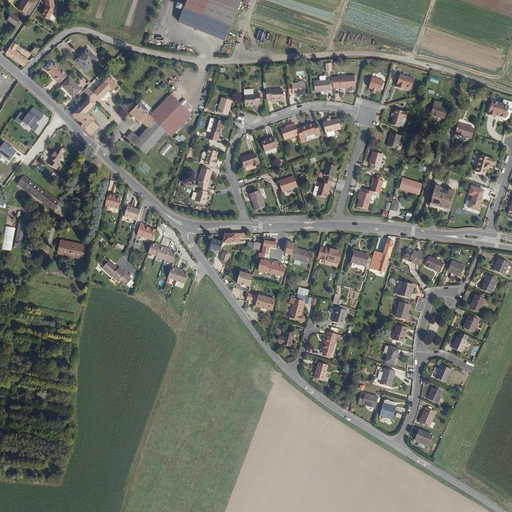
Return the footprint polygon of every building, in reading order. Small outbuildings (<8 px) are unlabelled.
[(22,0),(18,8),(26,13),(33,0),(22,0)] [(50,17),(53,12),(56,8),(57,0),(48,0),(48,3),(43,12),(50,17)] [(185,0),(177,21),(225,40),(240,0),(185,0)] [(6,21),(17,27),(22,19),(11,12),(6,21)] [(26,66),(32,60),(17,49),(20,45),(16,42),(9,53),(26,66)] [(31,53),(35,57),(41,51),(37,47),(31,53)] [(76,60),(87,69),(97,57),(87,47),(76,60)] [(100,62),(105,67),(114,57),(110,53),(100,62)] [(58,83),(67,74),(54,62),(45,71),(58,83)] [(110,87),(113,89),(118,83),(109,74),(103,81),(110,87)] [(74,95),(80,87),(69,76),(61,84),(67,90),(68,89),(74,95)] [(330,91),(351,88),(350,76),(342,77),(333,78),(328,79),(330,91)] [(402,89),(408,91),(411,81),(396,76),(393,86),(394,87),(394,89),(401,91),(402,89)] [(375,92),(379,93),(381,83),(368,80),(366,90),(371,91),(370,95),(374,96),(375,92)] [(99,95),(100,97),(110,87),(103,81),(94,91),(91,94),(96,99),(99,95)] [(324,95),(327,94),(326,82),(310,85),(312,95),(323,93),(324,95)] [(88,85),(84,88),(91,94),(94,91),(88,85)] [(269,106),(280,104),(278,85),(266,87),(266,86),(261,86),(263,105),(268,104),(269,106)] [(290,100),(302,98),(300,87),(288,88),(290,100)] [(154,115),(177,136),(198,113),(175,92),(154,115)] [(92,114),(88,109),(97,100),(96,99),(91,94),(74,111),(85,122),(91,115),(92,114)] [(248,112),(256,111),(254,99),(251,99),(251,100),(240,101),(242,115),(248,114),(248,112)] [(502,118),(503,117),(507,106),(489,101),(485,115),(493,117),(494,114),(497,115),(497,116),(502,118)] [(220,102),(215,117),(223,119),(225,112),(228,112),(230,105),(220,102)] [(21,111),(15,120),(29,130),(31,127),(36,131),(40,126),(37,123),(44,114),(33,106),(27,115),(21,111)] [(164,140),(171,133),(152,115),(151,116),(141,107),(134,115),(143,124),(145,122),(156,132),(164,140)] [(429,113),(442,117),(443,111),(431,107),(429,113)] [(389,125),(396,127),(400,118),(403,119),(405,114),(392,110),(391,115),(392,115),(391,119),(389,125)] [(85,122),(83,123),(87,127),(95,119),(91,115),(85,122)] [(87,127),(93,132),(101,124),(95,119),(87,127)] [(323,135),(337,130),(334,120),(328,123),(325,124),(320,125),(323,135)] [(209,122),(205,135),(209,137),(210,137),(214,124),(209,122)] [(453,132),(471,137),(473,129),(455,123),(453,132)] [(217,139),(218,139),(222,126),(214,124),(210,137),(209,137),(207,144),(215,146),(217,139)] [(313,137),(312,136),(317,134),(314,126),(309,127),(298,131),(301,141),(313,137)] [(282,143),(295,138),(291,127),(278,132),(282,143)] [(129,139),(137,145),(142,149),(148,142),(135,132),(129,139)] [(142,149),(151,156),(164,140),(156,132),(148,142),(142,149)] [(386,146),(395,149),(398,136),(389,133),(386,146)] [(0,153),(12,160),(17,150),(4,142),(0,148),(0,153)] [(262,156),(274,152),(271,143),(259,147),(262,156)] [(58,164),(63,156),(62,155),(66,150),(59,145),(55,150),(56,151),(50,158),(51,159),(48,163),(56,169),(60,165),(58,164)] [(371,170),(378,171),(382,155),(373,153),(369,165),(372,165),(371,170)] [(215,172),(217,165),(216,164),(218,158),(207,154),(206,157),(203,168),(215,172)] [(488,165),(492,166),(494,160),(473,154),(470,165),(475,166),(473,172),(483,175),(485,169),(487,170),(488,165)] [(252,172),(257,170),(254,159),(240,163),(243,172),(251,170),(252,172)] [(322,179),(323,180),(323,183),(330,185),(334,170),(326,167),(322,179)] [(198,187),(197,190),(198,191),(204,193),(210,176),(201,173),(196,186),(198,187)] [(54,209),(61,200),(25,175),(19,184),(54,209)] [(281,196),(296,190),(292,179),(285,182),(286,183),(278,187),(281,196)] [(373,192),(378,194),(382,181),(376,179),(374,179),(370,192),(373,192)] [(399,189),(417,194),(420,184),(402,179),(399,189)] [(326,198),(328,191),(330,185),(323,183),(321,187),(319,186),(315,199),(324,202),(325,198),(326,198)] [(428,206),(448,212),(454,191),(447,188),(445,194),(441,193),(443,188),(434,185),(428,206)] [(470,206),(479,209),(483,197),(482,196),(484,188),(472,185),(469,193),(473,194),(470,206)] [(357,208),(366,211),(371,196),(372,196),(373,192),(370,192),(365,190),(364,194),(362,193),(357,208)] [(203,208),(206,197),(203,196),(204,193),(198,191),(197,197),(194,204),(194,205),(203,208)] [(105,206),(120,209),(122,199),(113,197),(114,196),(108,195),(105,206)] [(255,214),(265,211),(260,195),(250,198),(255,214)] [(389,209),(396,211),(398,205),(391,203),(389,209)] [(125,217),(138,219),(140,209),(127,207),(125,217)] [(13,243),(21,244),(24,225),(16,224),(13,243)] [(142,237),(153,240),(157,231),(146,227),(146,226),(141,224),(137,236),(142,237)] [(1,251),(9,253),(13,228),(6,227),(1,251)] [(223,245),(236,246),(236,241),(247,241),(248,238),(225,238),(223,245)] [(62,253),(87,257),(89,243),(64,239),(62,253)] [(221,254),(222,250),(223,245),(212,242),(210,251),(221,254)] [(259,262),(267,264),(271,252),(275,254),(278,245),(265,242),(259,262)] [(157,257),(174,263),(177,253),(173,252),(173,250),(166,248),(165,249),(160,247),(161,245),(157,243),(156,245),(152,244),(149,253),(157,256),(157,257)] [(370,269),(386,273),(390,258),(393,257),(395,244),(388,243),(385,254),(374,251),(374,253),(370,266),(370,269)] [(358,249),(355,263),(370,266),(374,253),(358,249)] [(402,258),(418,264),(421,256),(417,255),(405,250),(402,258)] [(302,265),(312,267),(314,255),(294,251),(291,262),(296,263),(302,265)] [(319,264),(340,269),(343,257),(322,252),(319,264)] [(424,263),(441,269),(444,260),(430,254),(429,256),(427,256),(424,263)] [(221,264),(228,265),(230,257),(223,255),(221,264)] [(493,267),(504,272),(508,260),(497,256),(493,267)] [(448,267),(462,273),(466,263),(452,257),(448,267)] [(126,275),(127,274),(121,268),(119,270),(109,261),(109,262),(105,258),(99,264),(103,268),(102,269),(111,278),(112,277),(119,283),(121,281),(126,286),(132,280),(126,275)] [(177,281),(182,270),(173,267),(168,278),(177,281)] [(177,281),(186,284),(190,273),(182,270),(177,281)] [(481,288),(489,291),(495,276),(485,272),(480,283),(483,284),(481,288)] [(251,290),(253,281),(254,278),(241,275),(238,287),(242,288),(247,289),(251,290)] [(392,291),(403,294),(407,280),(396,277),(392,291)] [(300,297),(310,300),(311,293),(301,291),(300,297)] [(468,306),(478,309),(483,296),(473,292),(468,306)] [(266,311),(273,313),(276,302),(258,297),(255,308),(260,310),(266,311)] [(304,318),(303,318),(307,304),(293,300),(291,305),(295,306),(290,320),(302,324),(304,318)] [(393,314),(406,318),(410,303),(398,300),(393,314)] [(333,323),(344,326),(348,313),(337,310),(333,323)] [(462,325),(472,329),(477,317),(467,313),(462,325)] [(393,339),(404,342),(408,327),(397,323),(393,339)] [(331,353),(333,354),(338,336),(329,334),(324,351),(331,353)] [(283,348),(292,351),(296,338),(286,335),(285,340),(282,339),(279,346),(283,347),(283,348)] [(452,347),(461,351),(466,339),(456,336),(454,342),(452,343),(451,346),(452,347)] [(387,361),(395,363),(399,349),(391,347),(391,348),(389,354),(387,361)] [(435,377),(446,381),(451,368),(441,364),(435,377)] [(316,380),(325,382),(329,368),(320,365),(316,380)] [(376,380),(387,383),(392,368),(380,365),(379,369),(377,376),(376,380)] [(427,398),(438,402),(444,387),(436,384),(435,387),(432,385),(427,398)] [(358,401),(377,406),(379,396),(361,391),(358,401)] [(386,416),(394,419),(398,405),(396,405),(384,401),(381,411),(387,413),(386,416)] [(434,421),(430,419),(434,410),(424,406),(419,421),(432,426),(434,421)] [(416,440),(429,445),(433,434),(420,428),(416,440)]
